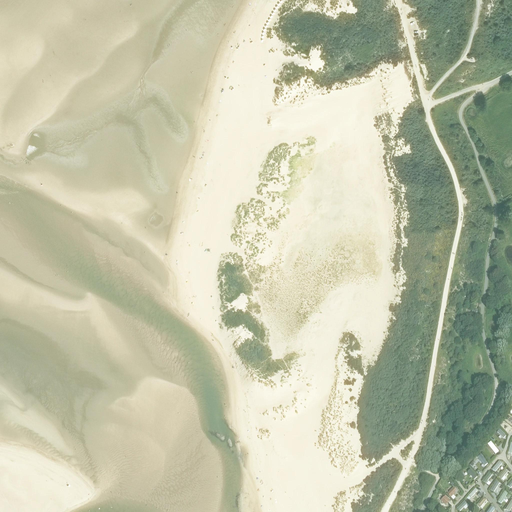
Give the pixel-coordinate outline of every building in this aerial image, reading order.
[(505,437),(499,430),(497,433),(503,439),(505,437)] [(499,452),(491,442),(487,445),(495,455),(499,452)] [(487,464),(480,455),(477,458),(484,467),(487,464)] [(495,473),(501,464),(499,462),(492,470),(495,473)] [(477,478),(470,470),(467,473),(474,480),(477,478)] [(507,473),(505,470),(498,478),(501,480),(507,473)] [(485,484),(492,476),(488,473),(482,482),(485,484)] [(493,493),(499,484),(496,482),(490,491),(493,493)] [(453,488),(447,494),(453,500),(456,498),(453,496),(456,493),(455,492),(457,491),(453,488)] [(477,492),(475,490),(469,496),(471,498),(477,492)] [(501,505),(507,494),(504,492),(498,503),(501,505)] [(450,501),(445,496),(441,501),(446,506),(450,501)] [(486,501),(483,498),(476,506),(480,509),(486,501)] [(459,511),(467,505),(464,502),(456,510),(458,511),(459,511)]
